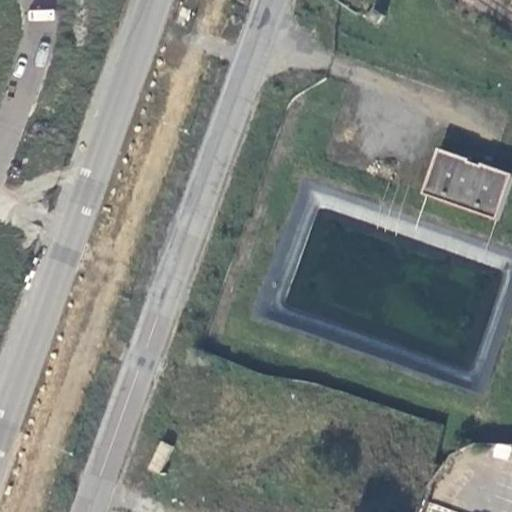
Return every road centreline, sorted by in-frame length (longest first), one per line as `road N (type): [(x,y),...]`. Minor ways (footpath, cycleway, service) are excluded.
road 1 (unclassified): [(97,511),(274,0)]
road 2 (unclassified): [(153,0),(0,431)]
